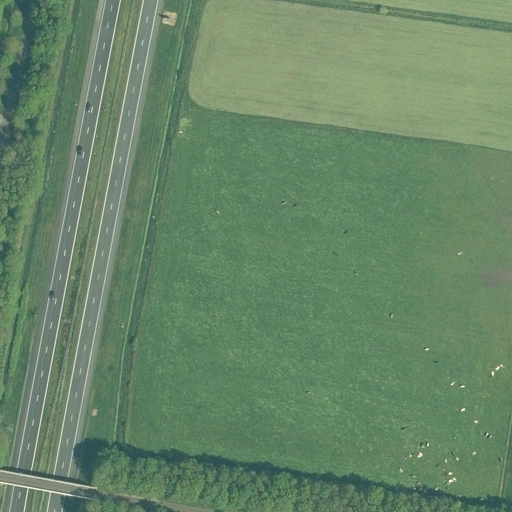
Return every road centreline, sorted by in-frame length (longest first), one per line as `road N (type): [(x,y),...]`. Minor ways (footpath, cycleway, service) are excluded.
road 1 (motorway): [(112,0),(15,511)]
road 2 (motorway): [(55,511),(151,0)]
road 3 (unclassified): [(204,511),(0,477)]
road 4 (unclassified): [(4,128),(32,0)]
